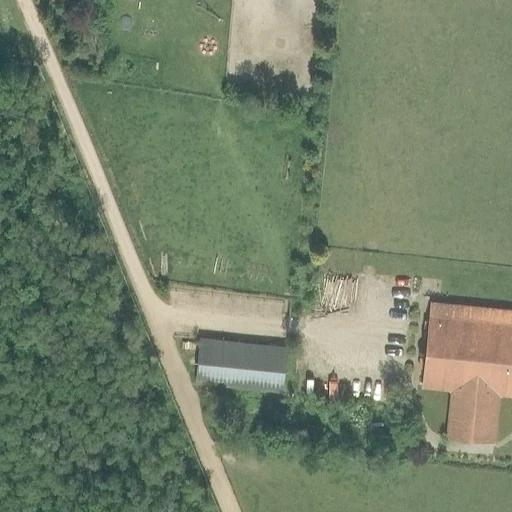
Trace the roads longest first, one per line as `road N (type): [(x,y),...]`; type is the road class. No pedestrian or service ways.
road 1 (track): [(229,511),(25,0)]
road 2 (unknown): [(150,303),(255,326),(398,340)]
